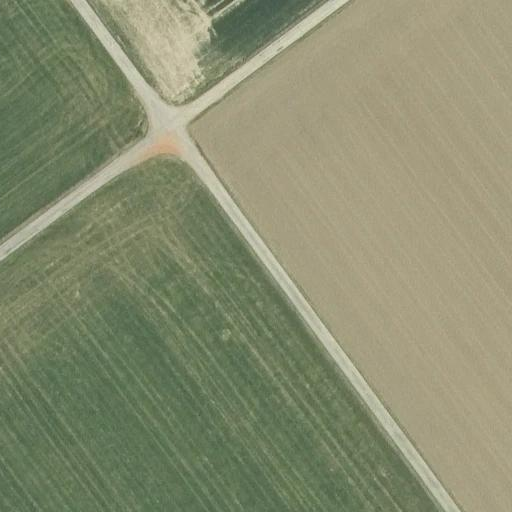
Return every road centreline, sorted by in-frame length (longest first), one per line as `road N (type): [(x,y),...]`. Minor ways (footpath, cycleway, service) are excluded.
road 1 (unclassified): [(452,511),(171,130)]
road 2 (unclassified): [(171,130),(345,0)]
road 3 (unclassified): [(0,254),(171,130)]
road 4 (unclassified): [(171,130),(75,0)]
